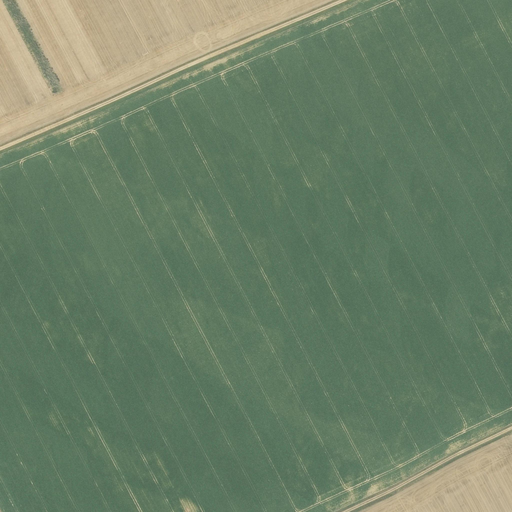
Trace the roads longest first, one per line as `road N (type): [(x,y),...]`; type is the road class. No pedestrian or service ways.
road 1 (track): [(334,0),(0,139)]
road 2 (track): [(330,511),(511,425)]
